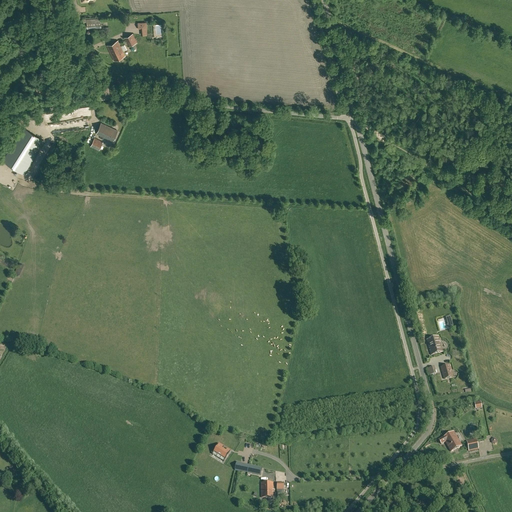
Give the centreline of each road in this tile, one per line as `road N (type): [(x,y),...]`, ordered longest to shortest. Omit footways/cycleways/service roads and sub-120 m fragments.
road 1 (tertiary): [(359,511),(427,431),(431,412),(354,118)]
road 2 (unclassified): [(0,130),(34,112),(113,98),(354,118)]
road 3 (track): [(511,220),(354,118)]
road 4 (track): [(389,476),(298,479),(279,459),(236,448)]
road 5 (track): [(389,476),(511,453)]
road 6 (tertiary): [(354,118),(323,0)]
